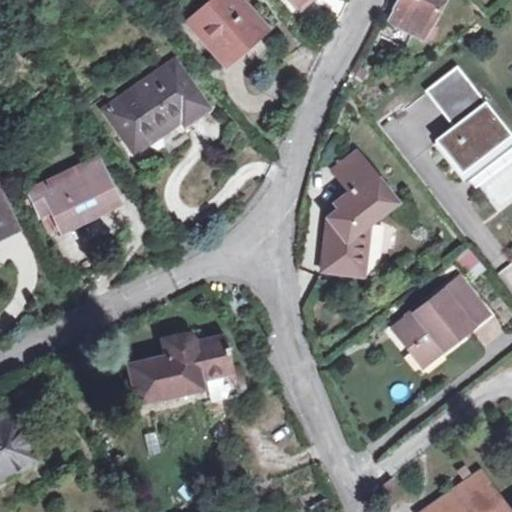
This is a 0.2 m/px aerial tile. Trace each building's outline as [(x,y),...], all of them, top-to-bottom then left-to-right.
[(350,0),(294,0),(303,9),(313,0),(327,0),(342,16),(350,0)] [(401,0),(382,39),(406,50),(413,36),(424,41),(443,0),(401,0)] [(272,36),(269,32),(251,5),(206,35),(227,67),(272,36)] [(288,16),(269,32),(293,58),(311,43),(300,30),(288,16)] [(312,20),(300,30),(311,43),(323,56),(330,40),(312,20)] [(181,128),(207,111),(177,67),(109,111),(136,150),(178,123),(181,128)] [(456,129),(434,146),(449,166),(454,163),(467,180),(511,145),(511,143),(456,71),(428,93),(456,129)] [(339,212),(327,220),(321,273),(361,277),(368,225),(393,205),(354,155),(332,173),(348,194),(334,205),(339,212)] [(60,232),(96,215),(98,218),(120,207),(96,159),(28,193),(37,212),(48,206),(60,232)] [(0,200),(0,238),(14,231),(0,200)] [(465,271),(479,262),(468,247),(455,256),(465,271)] [(426,359),(440,348),(444,352),(488,314),(458,279),(394,331),(410,352),(417,346),(426,359)] [(131,370),(136,390),(129,392),(132,406),(140,404),(143,416),(205,402),(202,391),(236,383),(226,341),(199,348),(184,337),(162,342),(167,361),(131,370)] [(20,415),(0,424),(0,484),(43,464),(20,415)] [(458,493),(482,475),(470,459),(466,455),(442,473),(458,493)] [(509,511),(482,475),(458,493),(437,508),(440,511),(509,511)]
